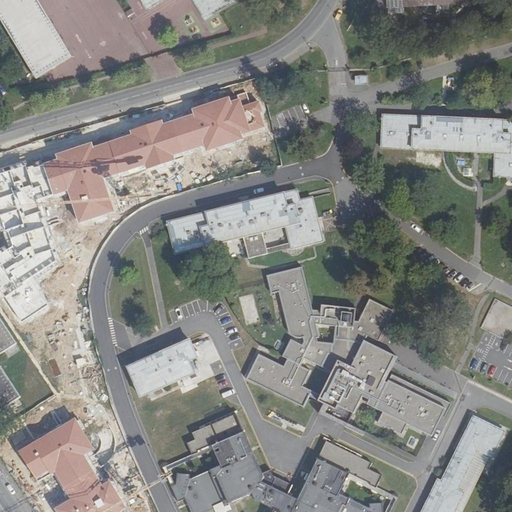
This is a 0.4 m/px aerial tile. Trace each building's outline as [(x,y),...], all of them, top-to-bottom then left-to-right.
[(0,0),(0,11),(39,77),(74,57),(39,0),(0,0)] [(236,0),(140,0),(147,9),(161,0),(192,0),(205,21),(238,2),(236,0)] [(358,85),(367,84),(367,76),(358,76),(358,85)] [(466,152),(467,121),(382,117),(381,148),(466,152)] [(511,123),(467,121),(466,152),(495,153),(494,177),(511,177),(511,123)] [(235,207),(243,237),(248,259),(268,255),(262,232),(285,226),(291,249),(304,245),(309,244),(321,241),(311,199),(299,202),(297,196),(296,191),(235,207)] [(243,237),(235,207),(168,223),(171,237),(172,240),(175,254),(243,237)] [(355,309),(321,305),(320,311),(312,310),(301,268),(266,276),(270,293),(278,291),(289,335),(297,338),(303,338),(304,342),(302,346),(290,340),(282,357),(287,360),(283,367),(258,355),(246,380),(303,408),(309,397),(323,404),(320,411),(346,424),(361,394),(372,391),(367,402),(381,409),(374,422),(398,434),(404,422),(426,433),(432,422),(433,422),(437,415),(443,419),(450,404),(391,375),(387,384),(382,381),(394,357),(381,351),(380,353),(359,343),(363,335),(378,342),(392,312),(369,300),(358,322),(354,322),(355,309)] [(507,341),(511,330),(511,308),(495,300),(481,328),(485,330),(507,341)] [(0,319),(0,410),(20,397),(0,367),(0,354),(16,344),(0,319)] [(196,358),(189,341),(127,368),(140,397),(193,373),(188,361),(196,358)] [(372,464),(326,442),(297,500),(288,496),(292,486),(273,477),(270,471),(262,474),(235,414),(191,434),(194,441),(187,444),(192,456),(199,453),(198,452),(211,446),(220,467),(198,476),(191,479),(190,479),(190,476),(177,475),(175,486),(171,488),(178,504),(185,500),(190,511),(230,511),(232,511),(230,507),(253,497),(254,500),(267,506),(263,511),(382,511),(383,504),(369,504),(369,507),(368,507),(340,493),(349,473),(370,483),(369,485),(376,488),(382,476),(369,470),(372,464)] [(441,483),(457,490),(476,451),(490,458),(503,432),(473,417),(441,483)] [(457,490),(441,483),(438,481),(422,511),(453,511),(463,493),(457,490)]
